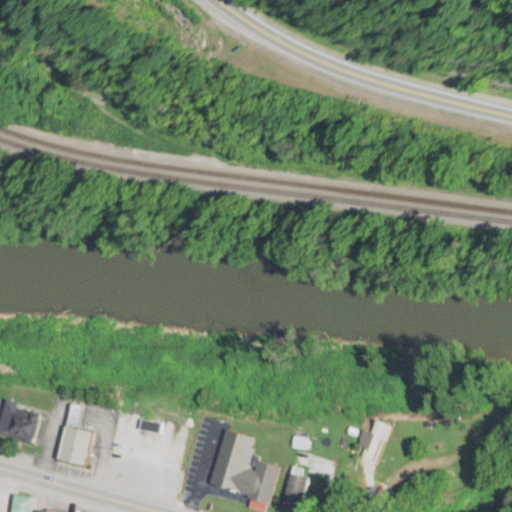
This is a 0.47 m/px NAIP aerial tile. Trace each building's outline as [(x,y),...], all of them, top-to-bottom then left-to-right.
[(0,423),(0,436),(33,447),(43,414),(7,403),(0,423)] [(387,426),(378,422),(371,435),(365,431),(357,447),(365,451),(362,458),(369,461),(387,426)] [(142,430),(160,433),(161,426),(143,423),(142,430)] [(86,469),(95,435),(67,427),(58,461),(86,469)] [(258,439),(226,431),(211,489),(270,504),(280,468),(252,461),(258,439)] [(11,511),(14,495),(32,498),(30,511),(11,511)]
